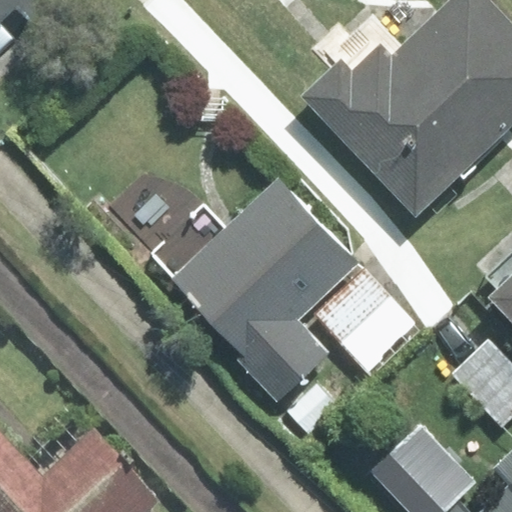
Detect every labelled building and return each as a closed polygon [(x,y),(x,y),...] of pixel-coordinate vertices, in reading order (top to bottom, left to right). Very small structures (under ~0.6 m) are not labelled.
[(511,117),(511,6),(507,0),(424,0),(311,91),(404,205),(511,117)] [(293,323),(358,257),(276,177),(172,283),(284,392),(323,352),(293,323)] [(511,261),(487,287),(511,311),(511,261)] [(0,511),(140,511),(148,505),(86,445),(50,481),(0,431),(0,511)] [(511,511),(511,445),(443,511),(511,511)]
